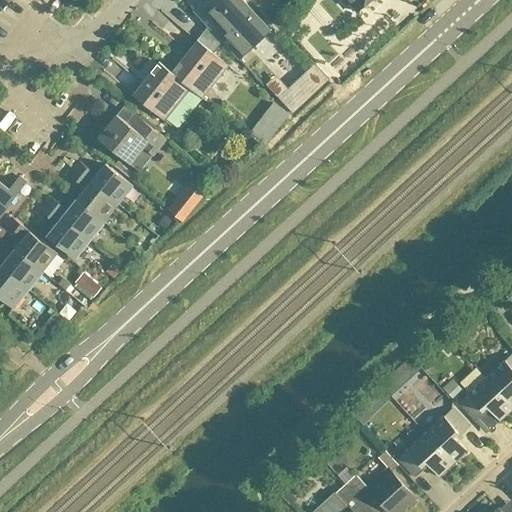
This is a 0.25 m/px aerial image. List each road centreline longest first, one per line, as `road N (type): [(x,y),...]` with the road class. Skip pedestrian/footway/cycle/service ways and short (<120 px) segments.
road 1 (secondary): [(122,327),(478,0)]
road 2 (residential): [(1,61),(96,30),(126,0)]
